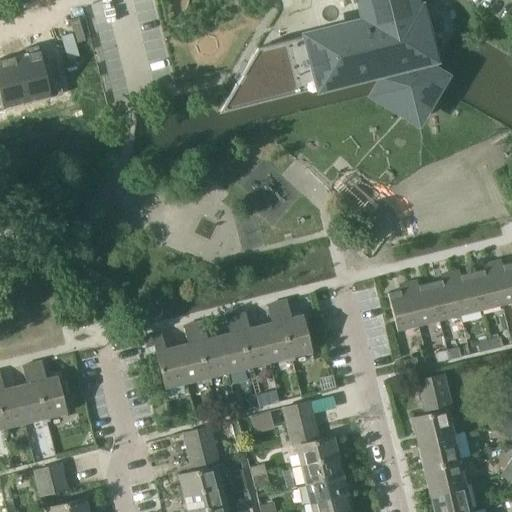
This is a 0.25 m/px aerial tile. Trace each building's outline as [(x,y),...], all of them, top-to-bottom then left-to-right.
[(234,84),(217,112),(380,71),(365,96),(418,127),(450,73),(426,59),(431,58),(419,8),(418,6),(411,8),(409,0),(362,0),(365,10),(367,19),(359,21),(256,47),(240,74),(234,84)] [(454,8),(446,10),(448,18),(456,16),(454,8)] [(25,54),(14,57),(26,103),(50,98),(48,92),(60,90),(53,62),(41,65),(37,46),(24,49),(25,54)] [(0,109),(3,109),(26,103),(14,57),(0,60),(0,109)] [(328,159),(318,170),(350,199),(360,188),(328,159)] [(511,261),(501,264),(500,259),(491,261),(501,303),(511,299),(511,261)] [(482,269),(471,272),(480,308),(501,303),(491,261),(481,264),(482,269)] [(458,269),(449,272),(459,313),(480,308),(471,272),(459,274),(458,269)] [(429,282),(438,318),(459,313),(449,272),(439,274),(441,279),(429,282)] [(416,280),(407,282),(417,323),(438,318),(429,282),(417,285),(416,280)] [(386,292),(395,329),(417,323),(407,282),(397,284),(399,289),(386,292)] [(286,299),(276,302),(289,359),(293,359),(292,356),(311,351),(302,314),(291,317),(286,299)] [(266,304),(271,322),(259,325),(268,362),(285,358),(286,360),(289,359),(276,302),(266,304)] [(244,310),(234,312),(247,370),(251,369),(250,366),(268,362),(259,325),(248,327),(244,310)] [(244,371),(247,370),(234,312),(224,315),(229,333),(217,335),(226,373),(243,368),(244,371)] [(202,321),(192,323),(206,381),(209,380),(208,377),(226,373),(217,335),(206,338),(202,321)] [(202,381),(206,381),(192,323),(182,326),(186,343),(175,346),(184,383),(202,379),(202,381)] [(167,388),(184,383),(175,346),(165,348),(160,331),(150,333),(157,364),(164,393),(168,392),(167,388)] [(499,336),(487,339),(490,349),(501,346),(499,336)] [(478,352),(490,349),(487,339),(476,342),(478,352)] [(153,346),(144,348),(148,366),(157,364),(153,346)] [(457,346),(445,349),(448,359),(459,356),(457,346)] [(436,362),(448,359),(445,349),(433,352),(436,362)] [(394,361),(397,371),(405,369),(406,369),(417,366),(415,357),(403,360),(403,359),(394,361)] [(41,361),(31,363),(47,421),(50,420),(49,416),(66,411),(57,375),(45,378),(41,361)] [(14,386),(24,422),(42,417),(43,422),(47,421),(31,363),(21,366),(25,383),(14,386)] [(0,375),(0,419),(3,432),(6,431),(5,426),(24,422),(14,386),(3,388),(0,375)] [(424,413),(411,416),(417,442),(452,433),(446,409),(451,408),(448,394),(445,384),(443,375),(416,381),(418,390),(421,400),(424,413)] [(308,400),(282,407),(285,420),(312,413),(308,400)] [(511,408),(502,403),(495,413),(511,423),(511,408)] [(285,420),(288,432),(315,425),(312,413),(285,420)] [(510,438),(511,435),(511,423),(495,413),(489,424),(510,438)] [(294,443),(299,464),(341,454),(339,446),(335,448),(332,435),(318,438),(315,425),(288,432),(291,444),(294,443)] [(180,487),(177,488),(179,495),(220,485),(229,483),(244,479),(241,469),(229,472),(228,469),(221,463),(219,464),(209,426),(182,433),(192,471),(177,474),(180,487)] [(452,433),(417,442),(423,467),(458,458),(471,455),(465,430),(452,433)] [(343,461),(341,454),(299,464),(304,483),(342,474),(339,462),(343,461)] [(458,458),(423,467),(429,492),(464,484),(458,458)] [(63,476),(60,463),(33,469),(36,482),(63,476)] [(248,466),(251,477),(265,473),(263,463),(248,466)] [(511,481),(511,466),(507,463),(500,474),(511,481)] [(268,483),(265,473),(251,477),(253,487),(268,483)] [(348,485),(345,486),(342,474),(304,483),(309,503),(350,492),(348,485)] [(36,482),(39,495),(66,488),(63,476),(36,482)] [(232,492),(246,488),(244,479),(229,483),(232,492)] [(464,484),(429,492),(433,511),(457,511),(470,509),(464,484)] [(188,511),(225,503),(220,485),(179,495),(180,501),(184,500),(186,511),(188,511)] [(352,499),(350,492),(309,503),(311,511),(347,511),(351,511),(348,500),(352,499)] [(83,497),(46,506),(47,511),(90,511),(89,509),(86,509),(83,497)] [(258,505),(259,511),(271,511),(275,511),(272,501),(258,505)] [(227,511),(225,503),(188,511),(227,511)]
